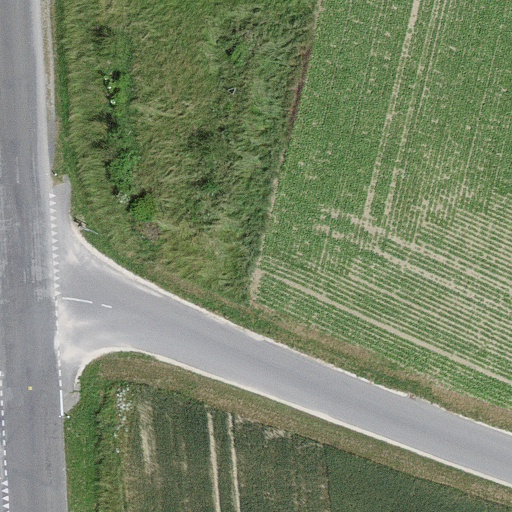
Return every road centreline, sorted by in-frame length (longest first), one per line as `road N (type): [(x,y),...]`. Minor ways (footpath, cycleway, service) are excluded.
road 1 (unclassified): [(22,259),(511,441)]
road 2 (tertiary): [(8,0),(22,259)]
road 3 (tertiary): [(22,259),(36,511)]
